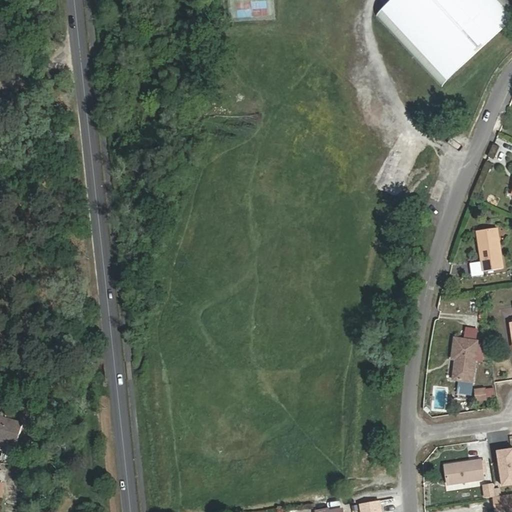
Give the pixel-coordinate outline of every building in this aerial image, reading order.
[(387,7),(377,16),(442,87),(511,19),(511,2),(510,0),(390,0),(387,3),(385,4),(387,7)] [(498,230),(478,233),(485,271),(503,268),(498,230)] [(459,365),(456,365),(454,380),(472,382),(479,342),(456,339),(453,360),(457,361),(460,361),(459,365)] [(496,398),(494,387),(474,390),(476,401),(496,398)] [(0,436),(1,437),(1,436),(6,437),(5,438),(17,441),(22,420),(0,414),(0,436)] [(511,448),(498,451),(502,487),(511,485),(511,448)] [(495,483),(493,467),(482,468),(481,464),(481,462),(445,467),(448,486),(484,481),(484,485),(495,483)] [(511,495),(494,498),(496,509),(511,506),(511,495)] [(382,511),(381,501),(360,505),(361,511),(382,511)]
